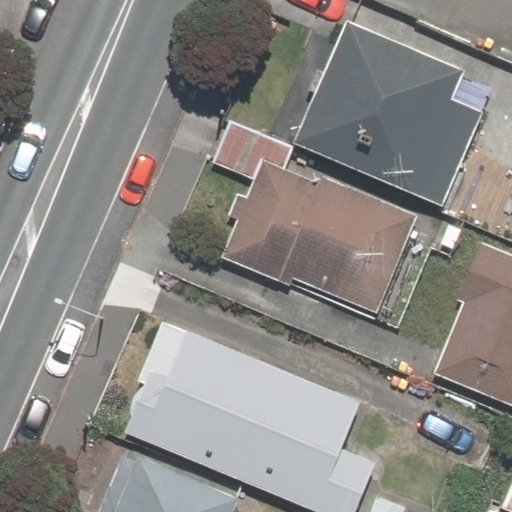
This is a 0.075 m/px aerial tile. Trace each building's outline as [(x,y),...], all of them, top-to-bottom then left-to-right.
[(454,83),(440,77),(334,31),(282,152),(419,211),(436,219),(459,166),(479,118),(445,104),(454,83)] [(370,325),(419,211),(282,152),(219,125),(198,174),(228,187),(200,252),(370,325)] [(511,256),(479,242),(418,382),(511,423),(511,256)] [(160,310),(105,435),(121,441),(239,492),(284,511),(360,511),(383,458),(340,440),(359,396),(160,310)] [(230,511),(239,492),(121,441),(90,511),(80,511),(75,510),(74,511),(230,511)] [(494,511),(511,511),(511,465),(492,511),(494,511)]
